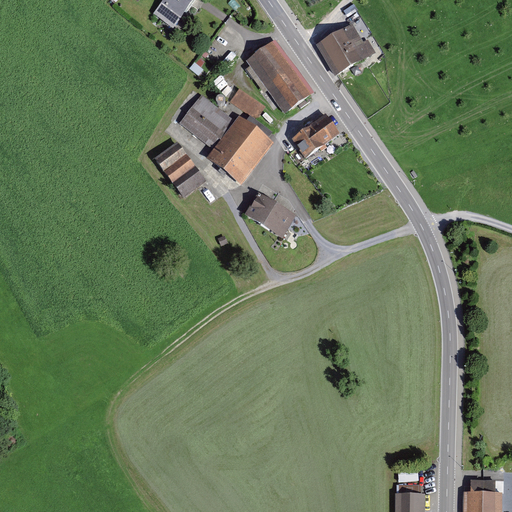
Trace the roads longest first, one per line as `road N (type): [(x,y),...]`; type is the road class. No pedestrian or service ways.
road 1 (secondary): [(446,511),(450,353),(439,268),(408,202),(268,0)]
road 2 (track): [(152,511),(127,479),(108,428),(126,386),(219,312),(345,251)]
